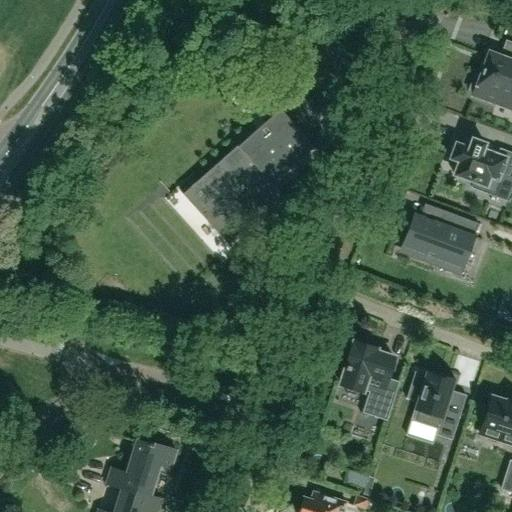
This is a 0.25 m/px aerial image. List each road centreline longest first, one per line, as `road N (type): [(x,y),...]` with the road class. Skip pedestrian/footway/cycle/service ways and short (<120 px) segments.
road 1 (residential): [(305,284),(361,164),(414,0)]
road 2 (residential): [(511,363),(305,284)]
road 3 (secondary): [(0,196),(59,111),(91,37)]
road 4 (secondary): [(91,37),(0,153)]
road 5 (residential): [(253,398),(269,384),(305,284)]
road 6 (residential): [(0,459),(98,379)]
road 7 (residential): [(253,398),(224,400),(136,376)]
